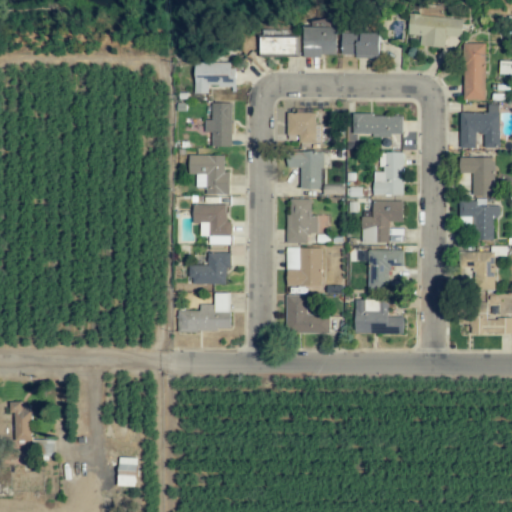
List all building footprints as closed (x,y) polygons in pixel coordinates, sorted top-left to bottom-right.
[(463,20),(409,14),(407,34),(420,36),(419,45),(444,48),(445,36),(461,38),(463,20)] [(335,27),(303,27),(302,56),(335,57),(335,27)] [(259,31),(259,55),(297,55),(297,31),(259,31)] [(379,34),(340,33),(340,56),(379,56),(379,34)] [(463,100),(484,100),(484,44),(463,44),(463,100)] [(195,62),(194,94),(208,94),(208,87),(234,87),(234,63),(195,62)] [(232,103),(212,103),(212,120),(204,120),(204,132),(211,133),(211,146),(231,147),(232,103)] [(460,113),(460,148),(476,148),(476,134),(484,134),(484,147),(498,147),(499,105),(488,105),(488,113),(460,113)] [(322,124),(316,124),(316,113),(287,112),(287,135),(299,135),(298,142),(322,143),(322,124)] [(351,115),(351,135),(402,136),(402,115),(351,115)] [(288,168),(300,167),(300,189),(321,189),(321,152),(287,152),(288,168)] [(402,195),(403,153),(380,152),(380,172),(373,172),(373,194),(402,195)] [(229,194),(229,171),(224,171),(224,155),(188,155),(188,174),(195,174),(196,188),(205,188),(205,194),(229,194)] [(494,157),(460,158),(460,174),(472,174),(472,196),(494,196),(494,157)] [(311,199),(287,199),(287,243),(307,243),(307,233),(317,233),(317,215),(311,215),(311,199)] [(458,216),(475,216),(474,240),(493,240),(493,218),(499,218),(499,206),(486,206),(486,200),(458,200),(458,216)] [(388,243),(388,222),(403,222),(402,201),(372,201),(372,217),(361,217),(362,244),(388,243)] [(322,248),(286,248),(286,286),(321,286),(322,248)] [(403,250),(368,250),(368,289),(388,289),(388,266),(403,266),(403,250)] [(474,261),(474,292),(494,292),(493,251),(459,252),(459,262),(474,261)] [(231,253),(207,253),(207,265),(189,265),(189,284),(226,285),(226,268),(230,268),(231,253)] [(230,294),(215,294),(215,305),(199,304),(199,311),(177,310),(176,332),(217,332),(217,329),(230,329),(230,294)] [(286,334),(329,333),(329,314),(307,315),(306,295),(285,295),(286,334)] [(403,317),(387,317),(388,301),(355,300),(354,334),(403,334),(403,317)] [(511,333),(511,318),(487,319),(487,313),(497,313),(497,307),(481,307),(481,312),(467,313),(467,323),(470,323),(470,335),(511,333)] [(31,440),(32,403),(10,403),(9,414),(15,414),(14,440),(31,440)] [(118,485),(135,486),(136,458),(119,458),(118,485)]
